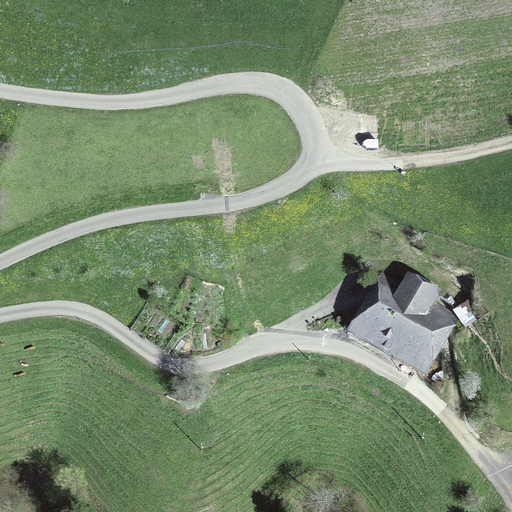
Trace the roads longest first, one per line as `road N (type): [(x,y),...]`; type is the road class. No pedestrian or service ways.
road 1 (unclassified): [(511,498),(437,403),(360,351),(286,340),(190,367),(156,357),(84,310),(48,306),(0,315)]
road 2 (track): [(511,143),(413,161),(312,157)]
